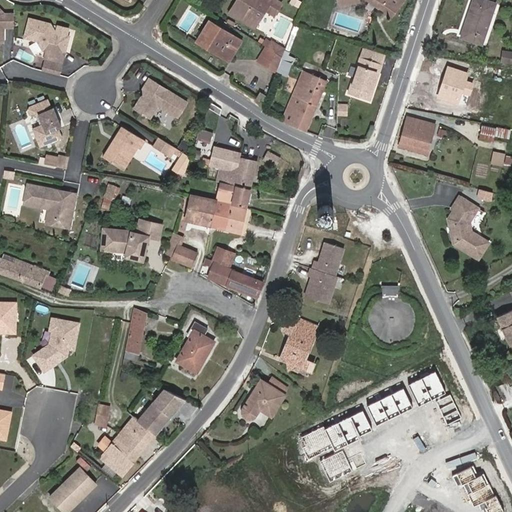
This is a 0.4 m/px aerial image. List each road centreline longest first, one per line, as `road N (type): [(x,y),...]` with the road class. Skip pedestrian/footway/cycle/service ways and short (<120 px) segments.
road 1 (residential): [(499,433),(413,244),(394,208),(374,192)]
road 2 (residential): [(114,511),(205,415),(260,318)]
road 3 (residential): [(339,166),(136,39)]
road 4 (residential): [(374,164),(429,0)]
road 5 (residential): [(260,318),(307,196),(335,183)]
road 6 (residential): [(448,452),(424,420),(348,449)]
